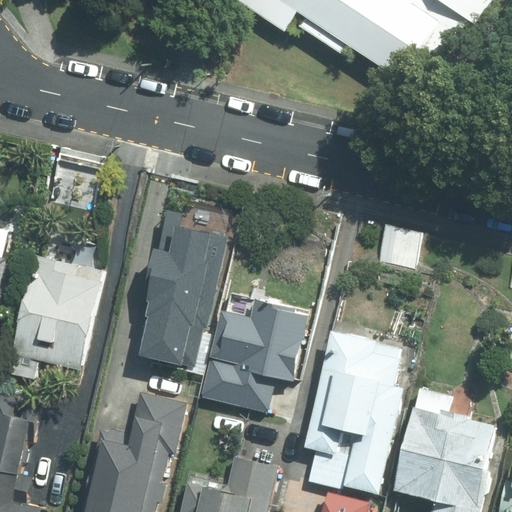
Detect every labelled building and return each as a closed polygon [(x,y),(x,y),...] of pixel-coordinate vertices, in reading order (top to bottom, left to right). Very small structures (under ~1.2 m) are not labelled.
[(248,0),(292,31),(307,11),(408,83),(457,15),(476,29),(497,0),(248,0)] [(104,158),(66,149),(54,198),(92,207),(104,158)] [(422,232),(386,224),(378,259),(414,267),(422,232)] [(167,228),(136,354),(195,368),(226,242),(167,228)] [(108,270),(42,254),(17,352),(21,353),(16,372),(39,378),(44,359),(83,368),(108,270)] [(0,315),(13,259),(0,256),(0,315)] [(257,316),(234,311),(223,358),(299,375),(314,311),(261,299),(257,316)] [(379,338),(335,328),(307,446),(317,449),(310,479),(382,496),(408,386),(398,384),(404,358),(376,351),(379,338)] [(42,397),(0,387),(0,511),(45,511),(46,506),(18,500),(42,397)] [(454,395),(420,387),(396,490),(438,499),(434,511),(483,511),(504,425),(450,412),(454,395)] [(134,434),(103,427),(84,511),(157,511),(171,453),(178,454),(189,401),(143,391),(134,434)] [(233,483),(192,474),(183,511),(270,511),(281,464),(239,455),(233,483)] [(502,510),(505,511),(504,511),(511,511),(511,477),(510,477),(502,510)] [(370,511),(374,499),(332,489),(326,511),(370,511)]
